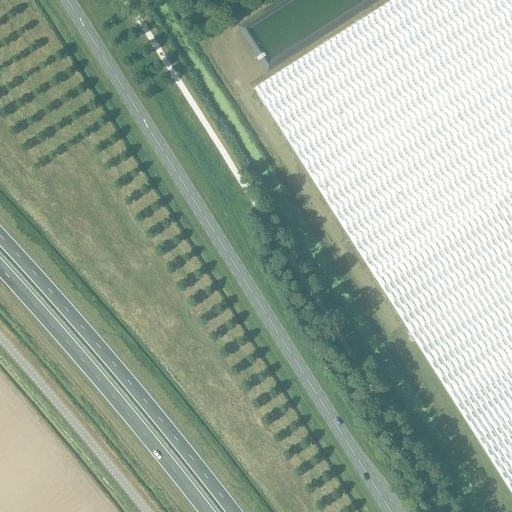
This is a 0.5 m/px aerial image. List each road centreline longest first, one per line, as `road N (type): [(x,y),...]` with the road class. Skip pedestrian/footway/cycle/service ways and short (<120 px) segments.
road 1 (secondary): [(390,511),(67,0)]
road 2 (trunk): [(233,511),(0,235)]
road 3 (trunk): [(0,267),(205,511)]
road 4 (unclassified): [(0,337),(146,511)]
